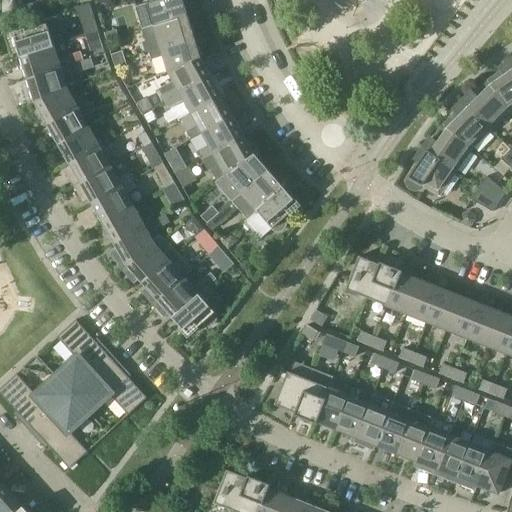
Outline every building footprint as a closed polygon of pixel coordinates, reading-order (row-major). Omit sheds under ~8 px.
[(0,0),(1,13),(13,14),(12,0),(0,0)] [(147,3),(135,7),(139,20),(142,30),(154,26),(188,16),(182,0),(149,0),(150,2),(147,3)] [(142,30),(141,30),(146,42),(143,43),(146,52),(148,51),(194,37),(188,16),(154,26),(142,30)] [(114,23),(102,27),(106,40),(118,37),(114,23)] [(12,35),(19,57),(53,47),(65,43),(65,42),(77,39),(74,30),(50,37),(46,24),(12,35)] [(98,34),(87,37),(90,49),(102,45),(98,34)] [(194,37),(148,51),(151,60),(163,56),(168,72),(200,57),(194,37)] [(57,60),(53,47),(19,57),(26,79),(72,65),(69,56),(57,60)] [(122,51),(111,55),(112,61),(113,62),(124,59),(122,51)] [(173,81),(158,90),(160,94),(165,102),(211,77),(200,58),(200,57),(168,72),(173,81)] [(124,59),(113,62),(116,69),(127,66),(124,59)] [(510,110),(511,109),(511,64),(510,61),(505,64),(508,68),(487,83),(510,110)] [(74,73),(72,65),(26,79),(28,84),(22,86),(28,106),(34,104),(34,103),(63,90),(66,89),(63,77),(74,73)] [(222,97),(211,77),(165,102),(169,109),(184,101),(191,114),(222,97)] [(462,101),(491,130),(510,110),(487,83),(469,101),(466,97),(462,101)] [(46,125),(63,115),(88,101),(83,94),(72,100),(66,89),(63,90),(34,103),(34,104),(46,125)] [(191,139),(202,133),(232,115),(230,112),(232,111),(226,100),(224,101),(222,97),(191,114),(198,126),(187,132),(191,139)] [(152,108),(147,98),(137,103),(143,113),(152,108)] [(46,125),(57,144),(63,141),(88,127),(81,115),(92,109),(88,101),(63,115),(46,125)] [(471,150),(491,130),(462,101),(458,105),(461,109),(444,126),(471,150)] [(148,124),(156,119),(152,111),(143,115),(148,124)] [(202,159),(244,136),(232,115),(202,133),(209,146),(198,152),(202,159)] [(471,150),(444,126),(429,147),(425,144),(422,149),(456,172),(471,150)] [(63,141),(57,144),(68,164),(110,141),(106,133),(95,139),(88,127),(63,141)] [(146,133),(138,137),(144,148),(152,143),(146,133)] [(211,170),(217,181),(254,155),(244,136),(202,159),(209,171),(211,170)] [(80,184),(110,167),(103,155),(114,148),(110,141),(68,164),(71,169),(66,172),(74,187),(80,184)] [(152,144),(143,149),(153,168),(163,163),(152,144)] [(421,187),(421,186),(439,196),(456,172),(422,149),(419,153),(423,156),(408,178),(409,178),(408,180),(408,181),(408,183),(408,184),(409,186),(410,187),(411,188),(412,189),(414,189),(415,189),(417,189),(418,189),(419,188),(421,187)] [(511,168),(511,151),(511,150),(501,160),(511,168)] [(268,171),(254,155),(217,181),(215,182),(232,202),(268,171)] [(180,159),(170,165),(174,173),(185,168),(180,159)] [(163,163),(153,168),(158,177),(165,188),(174,183),(173,181),(168,171),(163,163)] [(90,204),(132,180),(128,173),(117,179),(110,167),(80,184),(74,187),(83,202),(88,200),(90,204)] [(185,168),(174,173),(182,188),(194,182),(186,167),(185,168)] [(268,171),(232,202),(247,219),(283,188),(268,171)] [(487,177),(479,188),(499,203),(506,193),(487,177)] [(90,204),(102,224),(133,207),(126,194),(137,188),(132,180),(90,204)] [(298,206),(283,188),(247,219),(244,222),(259,240),(272,229),(273,230),(274,231),(275,231),(277,232),(279,232),(280,231),(282,231),(283,230),(284,229),(285,228),(286,225),(286,224),(286,222),(285,220),(284,218),(298,206)] [(493,212),(499,203),(479,188),(471,200),(493,212)] [(200,217),(207,224),(213,219),(219,214),(212,206),(200,217)] [(140,219),(133,207),(102,224),(113,244),(155,221),(155,220),(150,213),(140,219)] [(155,220),(155,221),(113,244),(116,248),(110,251),(120,269),(154,244),(148,234),(167,223),(163,216),(155,220)] [(192,229),(198,235),(204,229),(193,217),(184,224),(190,231),(192,229)] [(207,224),(212,231),(219,225),(213,219),(207,224)] [(198,235),(195,238),(202,246),(211,237),(204,229),(198,235)] [(229,236),(223,242),(228,248),(234,242),(229,236)] [(154,244),(120,269),(134,284),(138,280),(142,284),(178,253),(165,238),(155,245),(154,244)] [(193,270),(178,253),(142,284),(145,288),(141,292),(153,306),(183,278),(193,270)] [(380,265),(379,265),(359,257),(345,290),(367,299),(380,265)] [(367,299),(387,306),(400,273),(401,274),(402,272),(379,263),(379,265),(380,265),(367,299)] [(193,289),(183,278),(153,306),(164,318),(168,314),(173,319),(208,287),(217,280),(210,273),(193,289)] [(420,281),(401,274),(400,273),(387,306),(407,314),(420,281)] [(407,314),(427,322),(440,289),(420,281),(407,314)] [(215,294),(208,287),(173,319),(188,336),(202,323),(203,324),(205,325),(206,326),(208,326),(209,326),(211,326),(212,325),(213,324),(215,323),(215,322),(216,320),(216,319),(216,317),(216,315),(215,314),(214,313),(205,303),(215,294)] [(460,297),(440,289),(427,322),(447,330),(460,297)] [(447,330),(467,338),(480,305),(460,297),(447,330)] [(500,313),(480,305),(467,338),(487,346),(500,313)] [(322,327),(327,318),(316,311),(310,320),(322,327)] [(487,346),(507,354),(511,342),(511,317),(500,313),(487,346)] [(56,377),(72,395),(114,357),(113,357),(111,359),(76,320),(57,337),(76,358),(56,377)] [(313,341),(318,332),(307,325),(302,334),(313,341)] [(357,341),(371,346),(374,337),(361,332),(357,341)] [(387,342),(374,337),(371,346),(383,351),(387,342)] [(329,347),(344,353),(347,343),(333,338),(329,347)] [(359,348),(347,343),(344,353),(355,357),(359,348)] [(399,358),(411,362),(415,353),(403,348),(399,358)] [(427,358),(415,353),(411,362),(423,367),(427,358)] [(371,364),(384,369),(387,359),(375,354),(371,364)] [(114,357),(72,395),(89,413),(109,395),(128,415),(147,398),(112,360),(114,357)] [(395,373),(399,364),(387,359),(384,369),(395,373)] [(439,374),(451,378),(455,369),(443,364),(439,374)] [(467,374),(455,369),(451,378),(463,383),(467,374)] [(294,413),(293,415),(316,424),(317,422),(316,422),(329,389),(329,388),(333,378),(313,370),(308,380),(309,381),(296,414),(294,413)] [(412,380),(424,385),(428,375),(416,371),(412,380)] [(274,405),(294,413),(296,414),(309,381),(308,380),(288,372),(274,405)] [(31,433),(72,395),(56,377),(35,395),(17,374),(0,389),(0,393),(33,430),(30,432),(31,433)] [(436,389),(440,380),(428,375),(424,385),(436,389)] [(479,389),(492,394),(495,385),(483,380),(479,389)] [(507,390),(495,385),(492,394),(503,399),(507,390)] [(452,396),(464,401),(468,391),(456,387),(452,396)] [(349,397),(329,389),(316,422),(317,422),(336,430),(349,397)] [(476,405),(480,396),(468,391),(464,401),(476,405)] [(34,431),(63,463),(69,469),(88,452),(69,431),(89,413),(72,395),(31,433),(34,431)] [(356,438),(354,443),(374,451),(376,446),(393,403),(373,395),(369,404),(369,405),(356,438)] [(349,397),(336,430),(356,438),(369,405),(369,404),(349,397)] [(492,412),(504,416),(508,407),(496,402),(492,412)] [(414,411),(393,403),(376,446),(396,454),(410,421),(414,411)] [(433,418),(414,411),(396,454),(416,462),(430,429),(433,418)] [(450,437),(430,429),(416,462),(414,468),(434,476),(437,470),(450,437)] [(454,483),(470,444),(450,437),(437,470),(434,476),(454,483)] [(490,452),(477,486),(478,486),(498,494),(511,458),(511,450),(494,443),(490,452)] [(470,444),(454,483),(475,492),(478,486),(477,486),(490,452),(470,444)] [(213,504),(234,511),(248,479),(246,478),(226,470),(213,504)] [(247,476),(246,478),(248,479),(234,511),(257,511),(267,489),(268,490),(270,485),(247,476)] [(0,511),(18,511),(23,508),(4,487),(0,490),(0,511)] [(280,511),(287,497),(268,490),(267,489),(257,511),(280,511)] [(280,511),(304,511),(307,505),(287,497),(280,511)]
